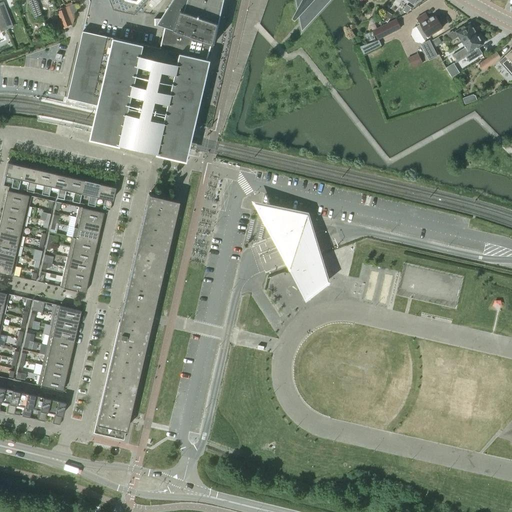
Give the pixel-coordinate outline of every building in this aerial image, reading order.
[(35,0),(28,0),(30,4),(29,4),(34,17),(41,14),(35,0)] [(83,30),(68,98),(187,125),(202,77),(203,75),(204,74),(204,73),(204,71),(212,43),(214,43),(224,0),(110,0),(114,8),(136,13),(147,0),(172,0),(161,18),(154,18),(154,25),(161,25),(165,26),(160,48),(83,30)] [(296,0),(296,1),(297,4),(298,9),(302,30),(330,0),(296,0)] [(3,2),(0,3),(0,12),(6,29),(12,27),(3,2)] [(76,3),(57,9),(64,27),(65,27),(71,25),(72,24),(73,24),(77,7),(76,3)] [(56,12),(50,16),(54,22),(60,18),(56,12)] [(416,26),(424,39),(442,27),(435,15),(429,18),(425,13),(417,18),(420,23),(416,26)] [(373,30),(378,39),(401,28),(396,18),(373,30)] [(459,35),(462,42),(477,33),(470,22),(456,31),(453,33),(452,31),(448,34),(451,40),(459,35)] [(477,33),(462,42),(465,47),(453,54),(458,61),(466,56),(469,61),(482,53),(478,47),(483,44),(477,33)] [(438,37),(432,40),(435,46),(441,43),(438,37)] [(505,55),(499,61),(511,75),(511,48),(507,53),(505,55)] [(435,50),(426,54),(429,60),(437,55),(435,50)] [(478,64),(482,69),(501,57),(497,51),(478,64)] [(407,58),(412,68),(423,63),(418,53),(407,58)] [(453,62),(445,67),(451,76),(458,72),(453,62)] [(11,189),(18,190),(23,168),(8,164),(2,187),(4,187),(6,177),(14,178),(11,189)] [(27,192),(33,194),(38,172),(23,168),(18,190),(19,190),(21,180),(29,182),(27,192)] [(42,196),(49,197),(54,175),(38,172),(33,194),(34,194),(36,184),(44,185),(42,196)] [(57,199),(64,201),(69,179),(54,175),(49,197),(52,187),(59,189),(57,199)] [(72,203),(79,204),(84,182),(69,179),(64,201),(67,190),(75,192),(72,203)] [(88,206),(94,208),(99,186),(84,182),(79,204),(80,204),(82,194),(90,196),(88,206)] [(99,186),(94,208),(95,208),(97,198),(105,199),(103,210),(110,211),(115,189),(99,186)] [(9,191),(6,202),(30,207),(32,197),(9,191)] [(93,434),(124,441),(178,201),(149,194),(149,195),(93,434)] [(283,258),(306,301),(331,281),(319,244),(315,229),(309,211),(252,198),(276,244),(283,258)] [(6,202),(4,212),(27,217),(30,207),(6,202)] [(79,208),(77,218),(100,223),(102,213),(79,208)] [(4,212),(2,222),(25,227),(27,217),(4,212)] [(77,218),(74,228),(97,233),(100,223),(77,218)] [(2,222),(0,229),(0,231),(23,237),(25,227),(2,222)] [(74,228),(72,238),(95,243),(97,233),(74,228)] [(0,231),(0,242),(20,247),(23,237),(0,231)] [(72,238),(70,248),(93,253),(95,243),(72,238)] [(0,242),(0,252),(18,257),(20,247),(0,242)] [(70,248),(68,258),(91,263),(93,253),(70,248)] [(0,252),(0,263),(16,267),(18,257),(0,252)] [(68,258),(65,268),(88,273),(91,263),(68,258)] [(16,267),(0,263),(0,274),(13,277),(16,267)] [(65,268),(63,278),(86,283),(88,273),(65,268)] [(86,283),(63,278),(61,288),(84,293),(86,283)] [(0,292),(0,303),(7,305),(9,295),(0,292)] [(43,302),(42,308),(50,310),(51,303),(43,302)] [(56,306),(54,316),(77,321),(80,311),(56,306)] [(54,316),(52,326),(75,331),(77,321),(54,316)] [(52,326),(50,336),(73,341),(75,331),(52,326)] [(26,333),(24,341),(33,343),(33,342),(29,341),(30,334),(26,333)] [(50,336),(47,346),(70,351),(73,341),(50,336)] [(33,343),(24,341),(23,347),(32,349),(33,343)] [(47,346),(45,356),(68,361),(70,351),(47,346)] [(45,356),(43,366),(66,371),(68,361),(45,356)] [(307,367),(309,358),(300,356),(298,364),(307,367)] [(43,366),(40,376),(63,381),(66,371),(43,366)] [(15,380),(20,381),(20,379),(25,380),(26,374),(17,372),(15,380)] [(63,381),(40,376),(38,386),(61,391),(63,381)] [(7,414),(14,415),(20,388),(13,386),(12,391),(5,389),(5,385),(5,384),(0,405),(0,408),(1,402),(9,404),(7,414)] [(22,417),(29,419),(35,392),(29,390),(28,394),(20,392),(21,388),(20,388),(14,415),(16,406),(25,408),(22,417)] [(38,421),(44,422),(51,395),(44,393),(43,398),(35,396),(36,392),(35,392),(29,419),(30,419),(32,409),(40,411),(38,421)] [(51,395),(44,422),(45,422),(47,413),(55,415),(53,424),(60,426),(66,399),(59,397),(58,401),(50,399),(51,395)] [(352,421),(372,426),(374,417),(355,412),(352,421)]
